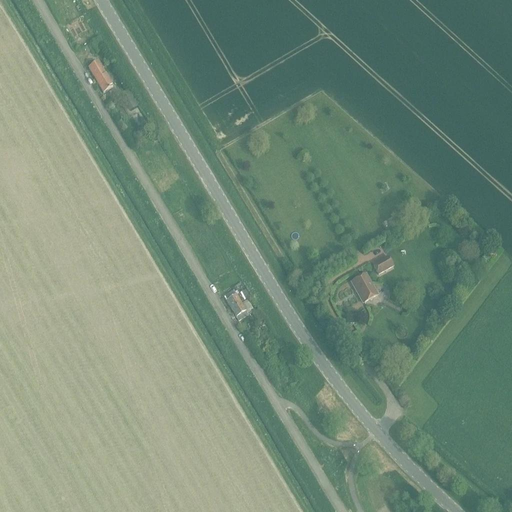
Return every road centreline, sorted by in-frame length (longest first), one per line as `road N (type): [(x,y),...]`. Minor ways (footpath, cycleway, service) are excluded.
road 1 (tertiary): [(456,511),(317,356),(100,0)]
road 2 (unclassified): [(341,511),(37,0)]
